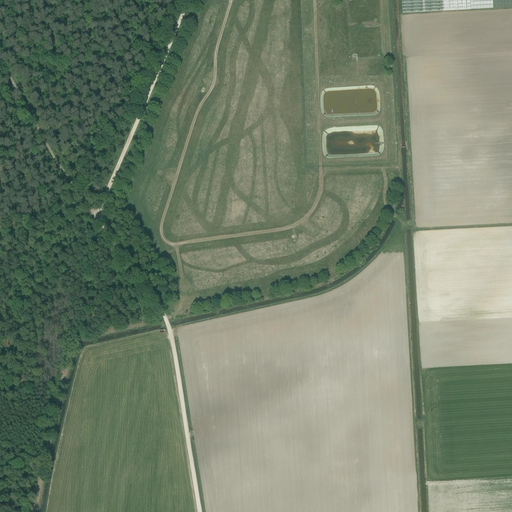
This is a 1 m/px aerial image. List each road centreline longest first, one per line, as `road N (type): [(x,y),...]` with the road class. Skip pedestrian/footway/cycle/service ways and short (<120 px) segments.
road 1 (track): [(314,0),(317,200),(282,229),(176,244),(163,238),(162,219),(194,120),(215,83),(231,0)]
road 2 (track): [(198,511),(166,318),(94,216)]
road 3 (track): [(94,216),(188,0)]
road 4 (track): [(0,60),(94,216)]
